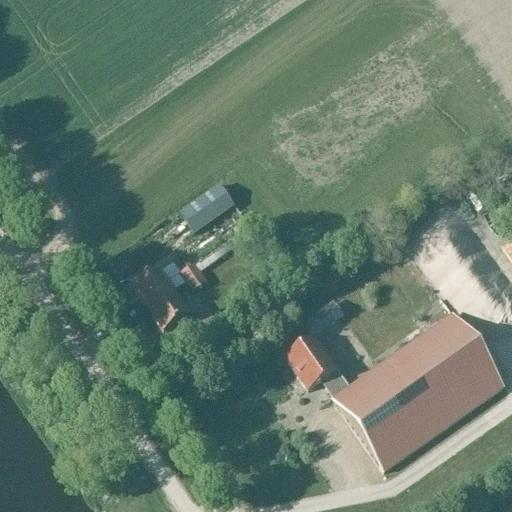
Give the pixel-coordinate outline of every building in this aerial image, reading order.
[(193,212),(215,203),(210,189),(187,198),(193,212)] [(182,278),(187,286),(201,276),(195,268),(182,278)] [(133,291),(149,313),(174,295),(159,273),(133,291)] [(201,276),(187,286),(194,296),(208,286),(201,276)] [(174,295),(149,313),(165,335),(189,317),(174,295)] [(331,396),(385,476),(505,392),(451,316),(346,386),(338,374),(315,341),(286,362),(309,395),(323,385),(331,396)]
